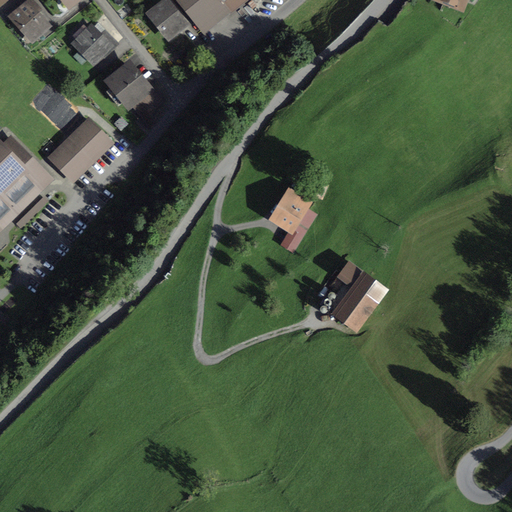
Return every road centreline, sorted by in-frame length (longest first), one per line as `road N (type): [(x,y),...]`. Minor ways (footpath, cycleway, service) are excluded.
road 1 (residential): [(0,421),(146,283),(303,73),(387,0)]
road 2 (track): [(322,320),(204,363),(194,353),(221,176)]
road 3 (unclassified): [(511,478),(485,496),(465,478),(474,457),(511,431)]
